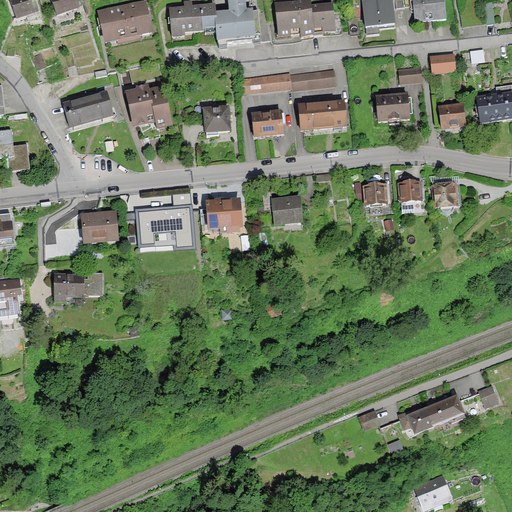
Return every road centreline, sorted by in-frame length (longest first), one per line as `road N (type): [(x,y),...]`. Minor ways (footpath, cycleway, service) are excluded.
road 1 (residential): [(435,157),(79,187)]
road 2 (track): [(343,295),(412,272),(511,183)]
road 3 (residential): [(425,51),(257,66)]
road 4 (residential): [(511,348),(365,405)]
road 5 (residential): [(79,187),(13,74),(0,65)]
